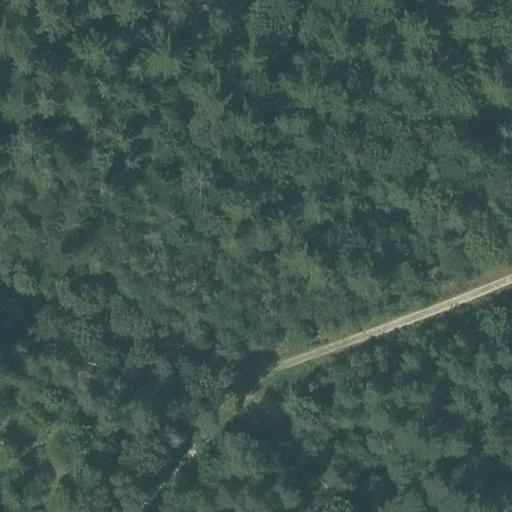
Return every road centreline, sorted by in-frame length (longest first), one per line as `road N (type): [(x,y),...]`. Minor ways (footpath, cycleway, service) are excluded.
road 1 (track): [(350,511),(273,426),(245,377),(0,295)]
road 2 (track): [(511,278),(245,377)]
road 3 (track): [(0,332),(213,402),(245,377)]
road 4 (track): [(245,377),(224,417),(121,511)]
